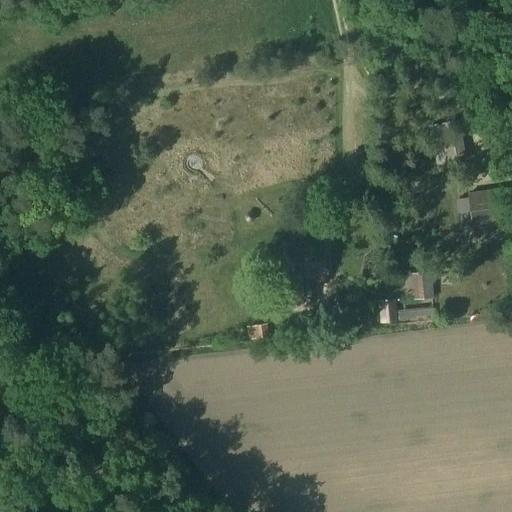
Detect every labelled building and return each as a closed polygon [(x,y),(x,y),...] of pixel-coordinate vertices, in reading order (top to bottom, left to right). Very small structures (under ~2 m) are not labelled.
[(450,120),(427,125),(430,148),(454,144),(450,120)] [(509,221),(505,191),(468,196),(472,226),(509,221)] [(322,245),(286,247),(289,305),(310,304),(308,281),(324,280),(322,245)] [(413,274),(414,299),(431,298),(430,272),(413,274)] [(378,300),(380,322),(380,323),(395,321),(394,318),(432,314),(431,304),(393,308),(392,299),(378,300)] [(248,338),(259,337),(269,336),(267,325),(258,326),(247,326),(248,338)]
